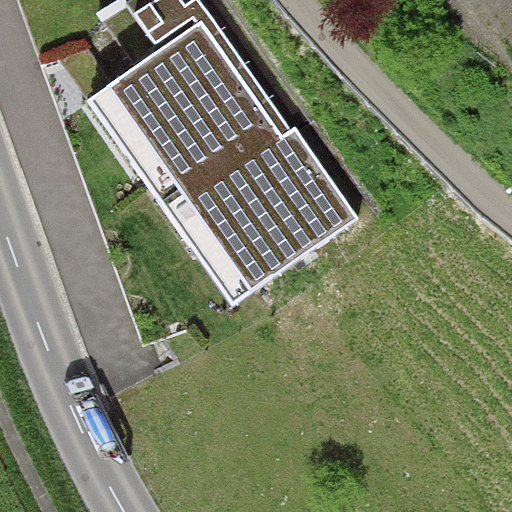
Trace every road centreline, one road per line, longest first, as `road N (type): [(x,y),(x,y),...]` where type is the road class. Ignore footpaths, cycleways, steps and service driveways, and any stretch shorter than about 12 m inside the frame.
road 1 (tertiary): [(124,511),(73,419),(0,204)]
road 2 (residential): [(511,223),(457,180),(298,0)]
